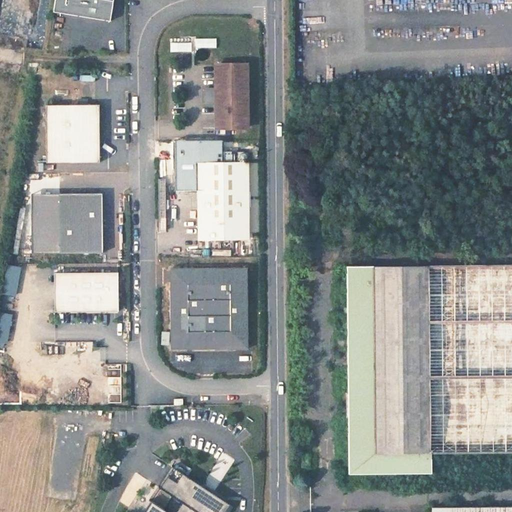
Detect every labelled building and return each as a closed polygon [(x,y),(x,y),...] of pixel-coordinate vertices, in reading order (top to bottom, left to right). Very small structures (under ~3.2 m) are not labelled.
[(54,0),(53,10),(110,20),(113,0),(54,0)] [(190,52),(190,41),(169,41),(169,52),(190,52)] [(246,63),(216,64),(216,88),(216,103),(216,127),(247,127),(246,63)] [(216,103),(216,88),(206,88),(206,103),(216,103)] [(99,105),(46,105),(46,163),(100,163),(99,105)] [(335,111),(315,111),(315,122),(335,122),(335,111)] [(237,163),(197,163),(198,239),(249,239),(248,152),(237,152),(237,163)] [(102,193),(60,193),(60,253),(103,253),(102,193)] [(511,268),(372,270),(372,267),(347,267),(349,474),(430,473),(430,454),(511,452),(511,268)] [(247,268),(170,268),(170,349),(235,349),(247,336),(247,268)] [(118,273),(54,273),(54,312),(118,312),(118,273)] [(30,318),(31,340),(53,338),(52,311),(46,312),(47,317),(30,318)] [(247,348),(247,336),(235,349),(247,348)] [(224,511),(230,503),(174,466),(160,487),(183,502),(176,511),(170,511),(152,500),(144,511),(224,511)]
